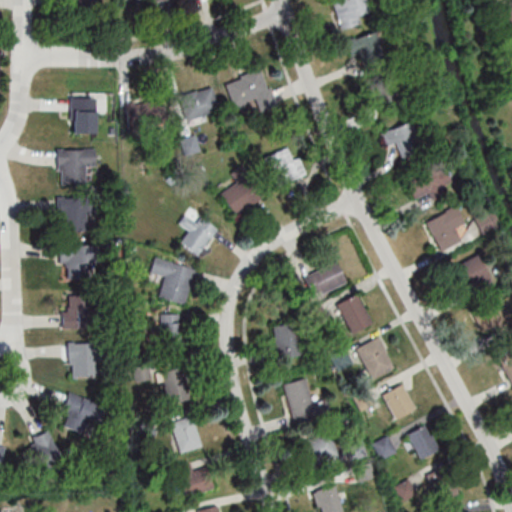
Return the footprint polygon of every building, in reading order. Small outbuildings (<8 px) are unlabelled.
[(340,29),(361,23),(358,15),(366,13),(362,0),(336,0),(333,1),(340,29)] [(232,106),(255,98),(258,109),(276,103),(270,86),(266,87),(260,70),(224,82),(232,106)] [(179,95),(186,119),(218,110),(212,86),(179,95)] [(95,97),(76,100),(77,110),(96,107),(95,97)] [(380,134),(392,160),(419,147),(407,121),(380,134)] [(185,155),(199,150),(194,135),(180,139),(185,155)] [(264,156),(277,186),(306,174),(297,154),(289,157),(284,147),(264,156)] [(94,148),(56,148),(56,183),(84,183),(84,168),(94,168),(94,148)] [(449,191),(447,171),(408,174),(410,195),(449,191)] [(234,215),(263,195),(248,173),(219,193),(234,215)] [(86,231),(86,196),(58,196),(58,231),(86,231)] [(455,229),(465,224),(456,205),(424,221),(439,251),(460,240),(455,229)] [(473,217),(481,234),(499,226),(492,209),(473,217)] [(179,242),(197,255),(217,228),(198,214),(193,221),(184,214),(177,224),(187,231),(179,242)] [(90,245),(64,245),(64,279),(90,279),(90,245)] [(451,267),(465,297),(493,284),(478,254),(451,267)] [(185,304),(194,267),(153,257),(149,274),(162,277),(157,297),(185,304)] [(346,281),(335,260),(301,277),(312,298),(346,281)] [(65,328),(92,328),(92,293),(65,293),(65,328)] [(350,332),(370,322),(356,293),(335,304),(350,332)] [(511,321),(511,320),(502,299),(473,314),(484,336),(511,321)] [(182,313),(161,313),(161,353),(183,353),(182,313)] [(273,325),(276,357),(299,355),(296,323),(273,325)] [(371,378),(393,366),(376,336),(354,349),(371,378)] [(98,376),(97,341),(68,342),(69,376),(98,376)] [(334,354),(342,367),(350,362),(343,349),(334,354)] [(511,385),(511,350),(498,358),(511,386),(511,385)] [(161,369),(167,402),(190,398),(184,365),(161,369)] [(282,383),(292,422),(328,413),(325,399),(311,402),(305,378),(282,383)] [(393,418),(414,409),(402,383),(381,393),(393,418)] [(70,393),(59,423),(87,433),(98,403),(70,393)] [(179,453),(201,446),(191,415),(169,422),(179,453)] [(418,459),(438,450),(426,423),(406,433),(418,459)] [(32,446),(21,451),(30,469),(60,454),(48,429),(29,439),(32,446)] [(334,459),(332,435),(302,438),(304,461),(334,459)] [(379,459),(395,452),(387,435),(372,442),(379,459)] [(194,471),(191,461),(175,466),(185,497),(213,487),(206,467),(194,471)] [(440,501),(461,490),(447,466),(427,477),(440,501)] [(401,501),(414,494),(407,479),(393,487),(401,501)] [(337,511),(337,487),(314,487),(314,511),(337,511)]
